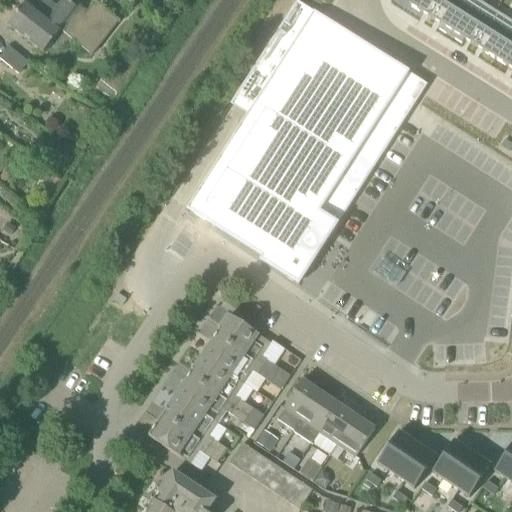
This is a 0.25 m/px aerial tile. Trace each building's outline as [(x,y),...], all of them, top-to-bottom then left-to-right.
[(119,23),(94,4),(85,15),(65,0),(64,0),(58,8),(47,0),(30,0),(27,5),(26,4),(8,26),(44,54),(61,32),(92,56),(119,23)] [(432,23),(447,0),(417,0),(411,9),(432,23)] [(466,0),(447,0),(432,23),(444,31),(442,35),(451,41),(474,5),(466,0)] [(474,5),(451,41),(459,47),(462,43),(474,51),(476,48),(495,19),(474,5)] [(511,30),(495,19),(476,48),(497,62),(511,39),(511,30)] [(254,106),(187,211),(299,282),(417,98),(305,27),(272,79),(254,68),(237,95),(254,106)] [(511,72),(511,39),(497,62),(511,72)] [(28,64),(9,48),(0,58),(0,60),(18,76),(28,64)] [(511,144),(505,140),(501,146),(510,152),(511,148),(511,144)] [(60,180),(46,171),(33,191),(47,200),(60,180)] [(11,178),(4,173),(0,178),(0,181),(5,186),(11,178)] [(7,223),(2,231),(11,236),(15,229),(7,223)] [(215,338),(287,384),(291,377),(275,366),(284,353),(230,317),(215,338)] [(282,391),(287,384),(215,338),(202,358),(244,386),(257,395),(266,381),(282,391)] [(264,417),(254,410),(236,398),(244,386),(202,358),(188,379),(259,425),(264,417)] [(255,431),(259,425),(188,379),(177,396),(219,425),(227,413),(255,431)] [(285,411),(278,421),(295,432),(302,422),(321,394),(314,390),(302,381),(283,410),(285,411)] [(320,435),(339,406),(321,394),(302,422),(295,432),(313,444),(320,435)] [(163,417),(223,457),(227,450),(210,438),(219,425),(177,396),(163,417)] [(338,447),(357,418),(339,406),(320,435),(338,447)] [(218,464),(223,457),(163,417),(149,438),(202,473),(211,460),(218,464)] [(356,459),(375,430),(357,418),(338,447),(356,459)] [(270,453),(278,440),(265,431),(256,444),(270,453)] [(378,465),(415,490),(436,458),(399,433),(378,465)] [(454,442),(433,473),(470,499),(491,467),(454,442)] [(253,451),(243,444),(230,464),(240,471),(253,451)] [(511,446),(494,472),(511,484),(511,446)] [(295,472),(304,458),(290,449),(281,463),(295,472)] [(263,458),(253,451),(240,471),(250,478),(263,458)] [(273,465),(263,458),(250,478),(260,484),(273,465)] [(308,462),(300,473),(312,481),(320,469),(308,462)] [(283,471),(273,465),(260,484),(270,491),(283,471)] [(293,478),(283,471),(270,491),(280,498),(293,478)] [(322,471),(315,483),(326,490),(331,483),(330,476),(322,471)] [(207,511),(215,501),(173,473),(147,511),(207,511)] [(371,474),(366,481),(377,488),(382,481),(371,474)] [(303,485),(293,478),(280,498),(290,505),(303,485)] [(489,482),(485,490),(494,496),(499,489),(489,482)] [(372,487),(366,483),(362,488),(368,493),(372,487)] [(427,484),(423,491),(432,497),(437,490),(427,484)] [(300,511),(313,491),(303,485),(290,505),(300,511)] [(398,491),(393,499),(404,506),(409,499),(398,491)] [(452,500),(447,507),(454,511),(460,511),(463,507),(452,500)] [(338,511),(340,506),(328,503),(325,511),(338,511)]
